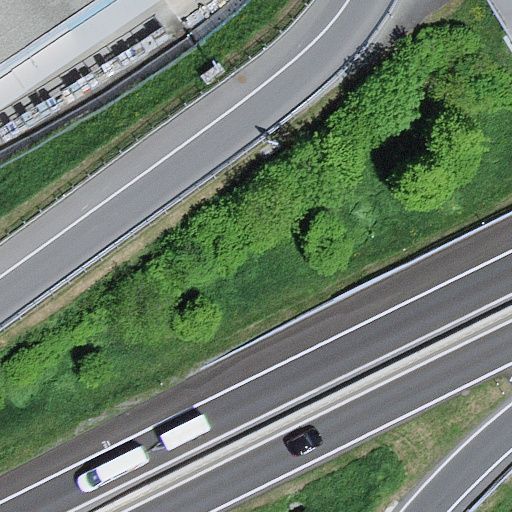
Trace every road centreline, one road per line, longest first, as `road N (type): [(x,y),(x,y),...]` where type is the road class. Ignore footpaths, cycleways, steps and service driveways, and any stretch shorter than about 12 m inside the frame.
road 1 (trunk): [(511,271),(20,511)]
road 2 (trunk): [(363,0),(317,58),(265,100),(0,293)]
road 3 (trunk): [(169,511),(511,345)]
road 4 (motorway): [(425,511),(511,426)]
